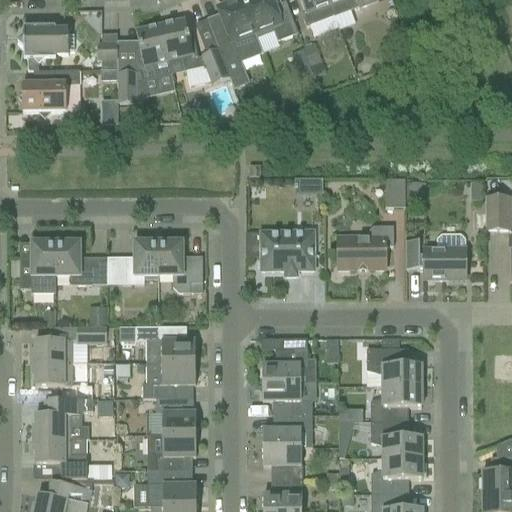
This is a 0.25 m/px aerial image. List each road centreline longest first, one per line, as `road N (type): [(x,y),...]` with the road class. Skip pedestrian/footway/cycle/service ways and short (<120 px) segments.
road 1 (residential): [(450,511),(446,336),(435,322),(233,321)]
road 2 (residential): [(233,321),(231,227),(214,208),(0,208)]
road 3 (residential): [(229,511),(233,321)]
